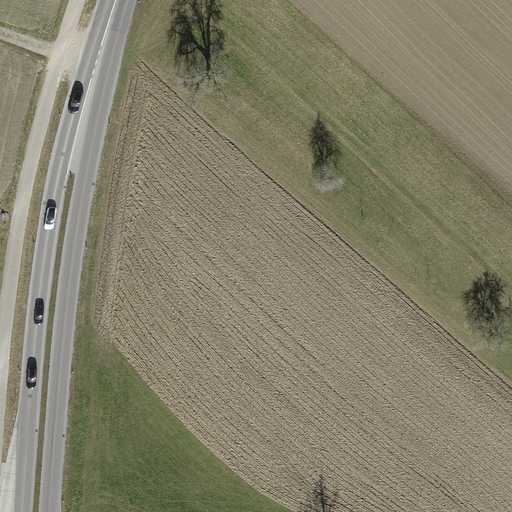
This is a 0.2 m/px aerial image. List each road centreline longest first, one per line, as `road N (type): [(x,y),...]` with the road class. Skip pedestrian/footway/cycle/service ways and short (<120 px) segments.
road 1 (secondary): [(78,144),(56,186),(23,511)]
road 2 (secondary): [(49,511),(83,186),(78,144)]
road 3 (secondary): [(78,144),(116,0)]
